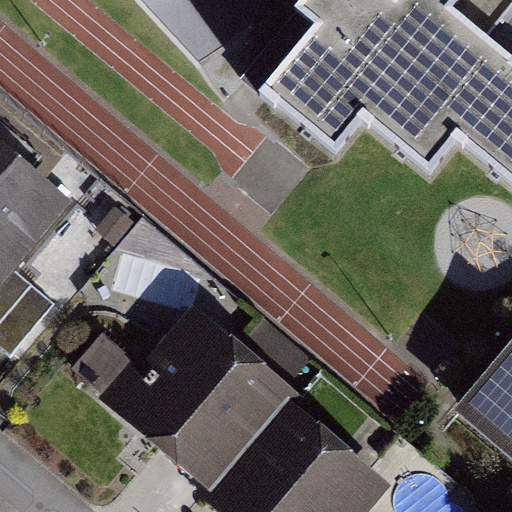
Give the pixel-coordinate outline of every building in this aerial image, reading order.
[(305,0),(232,87),(333,168),(363,131),(430,184),(457,150),(511,193),(511,71),(447,21),(463,0),(305,0)] [(0,150),(0,361),(41,313),(15,291),(78,217),(0,150)] [(183,314),(98,414),(213,511),(298,411),(183,314)] [(511,335),(510,334),(456,397),(511,443),(511,335)] [(298,411),(213,511),(214,511),(374,511),(393,491),(298,411)]
